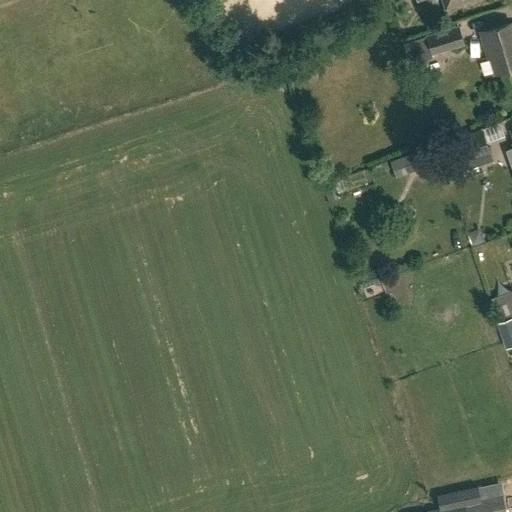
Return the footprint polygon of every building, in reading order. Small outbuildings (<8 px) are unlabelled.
[(416,0),(417,1),(419,0),(441,0),(445,10),(471,0),(416,0)] [(495,73),(511,67),(511,25),(511,22),(480,32),(488,58),(490,57),(495,73)] [(464,45),(458,26),(402,43),(408,62),(464,45)] [(490,141),(506,139),(504,125),(488,127),(490,141)] [(489,151),(480,128),(448,140),(456,163),(489,151)] [(511,293),(499,299),(507,317),(511,314),(511,293)] [(511,326),(503,329),(509,348),(511,346),(511,326)] [(479,500),(476,487),(436,496),(439,508),(418,511),(506,511),(503,495),(479,500)]
